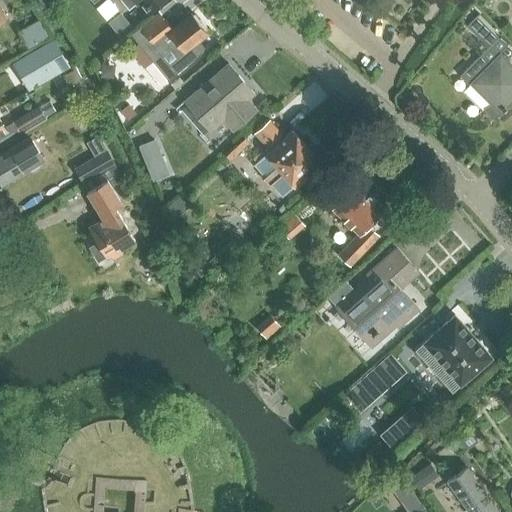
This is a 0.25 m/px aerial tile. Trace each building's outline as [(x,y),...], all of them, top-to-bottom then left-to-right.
[(92,0),(94,2),(97,0),(122,0),(128,8),(136,2),(137,3),(140,1),(148,11),(162,0),(92,0)] [(205,48),(198,40),(207,33),(192,14),(172,30),(158,12),(132,34),(154,60),(145,67),(160,84),(168,77),(205,48)] [(477,16),(467,26),(488,46),(498,36),(477,16)] [(21,26),(29,45),(50,36),(42,17),(21,26)] [(16,63),(32,88),(64,69),(48,44),(16,63)] [(483,108),(495,119),(511,101),(511,63),(499,51),(489,62),(480,53),(460,74),(488,102),(483,108)] [(212,130),(225,118),(235,129),(258,109),(248,98),(255,92),(230,63),(186,100),(212,130)] [(87,90),(74,68),(63,74),(76,97),(87,90)] [(13,121),(20,134),(46,118),(45,117),(55,110),(49,101),(39,107),(38,106),(13,121)] [(129,103),(121,110),(128,119),(136,112),(129,103)] [(254,164),(265,176),(263,177),(270,185),(271,183),(282,196),(294,185),(295,186),(321,162),(292,129),(284,136),(269,119),(254,132),(269,149),(265,152),(266,153),(254,164)] [(0,184),(27,168),(32,169),(39,165),(40,160),(43,158),(29,135),(0,152),(0,184)] [(141,145),(155,179),(169,173),(155,139),(141,145)] [(108,149),(75,169),(83,182),(116,162),(108,149)] [(125,251),(122,247),(135,239),(115,206),(122,202),(108,180),(88,192),(104,218),(90,226),(99,241),(91,246),(99,259),(107,254),(108,256),(113,253),(115,257),(125,251)] [(359,180),(333,207),(360,233),(340,254),(352,265),(381,234),(369,223),(386,205),(359,180)] [(348,281),(330,297),(367,339),(391,318),(398,326),(418,308),(400,288),(396,283),(414,267),(397,248),(368,273),(371,276),(356,289),(348,281)] [(281,326),(271,313),(255,325),(266,338),(281,326)] [(423,341),(460,383),(492,355),(455,313),(423,341)] [(380,362),(356,384),(370,399),(405,369),(391,353),(380,362)] [(511,385),(511,384),(498,394),(503,401),(511,394),(511,385)] [(415,407),(394,426),(404,438),(425,419),(415,407)] [(472,434),(463,423),(454,431),(463,442),(472,434)] [(471,511),(502,511),(469,466),(473,463),(464,450),(458,454),(467,467),(448,480),(471,511)] [(417,471),(411,476),(419,487),(425,483),(417,471)] [(96,474),(93,511),(145,511),(147,477),(96,474)] [(420,498),(408,506),(412,511),(423,511),(428,509),(420,498)]
